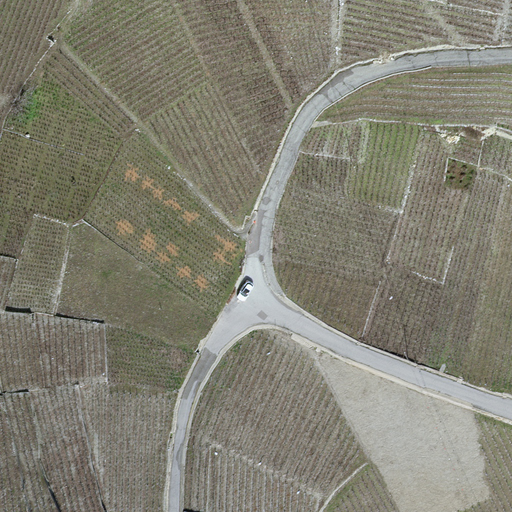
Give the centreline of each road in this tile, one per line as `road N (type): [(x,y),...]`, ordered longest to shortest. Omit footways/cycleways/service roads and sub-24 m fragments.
road 1 (unclassified): [(511,55),(369,72),(309,112),(258,238),(267,299)]
road 2 (unclassified): [(267,299),(353,350),(511,410)]
road 3 (unclassified): [(267,299),(219,337),(193,384),(174,511)]
